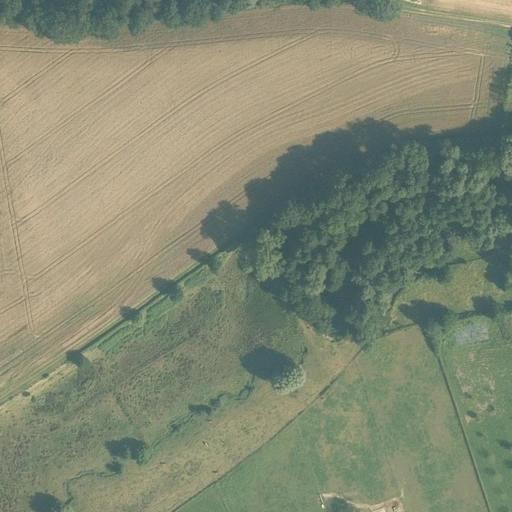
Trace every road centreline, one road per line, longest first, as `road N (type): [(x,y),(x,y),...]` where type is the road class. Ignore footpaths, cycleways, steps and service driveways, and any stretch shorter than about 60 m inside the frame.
road 1 (track): [(0,403),(234,233)]
road 2 (track): [(277,0),(0,5)]
road 3 (track): [(511,26),(343,0)]
